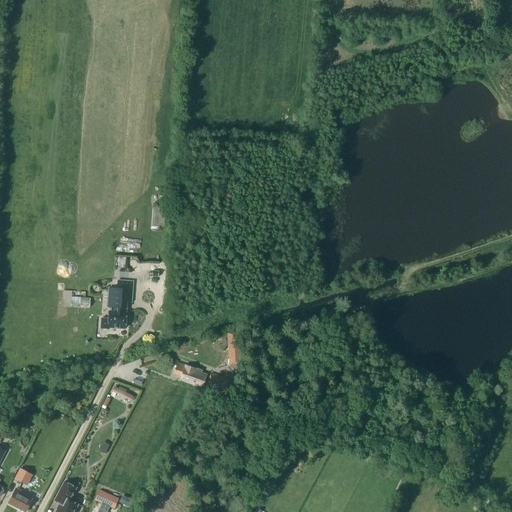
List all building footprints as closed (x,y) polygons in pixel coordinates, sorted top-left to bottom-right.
[(164,228),(165,206),(152,206),(152,228),(164,228)] [(101,319),(101,329),(109,329),(109,328),(125,329),(127,302),(131,303),(133,282),(118,281),(117,289),(109,288),(107,308),(112,308),(111,312),(109,312),(108,319),(101,319)] [(64,291),(63,306),(90,307),(90,298),(72,297),(72,291),(64,291)] [(239,332),(228,333),(230,364),(241,363),(239,332)] [(195,368),(194,369),(180,364),(177,363),(174,374),(176,375),(181,377),(180,380),(198,386),(198,385),(203,387),(203,386),(207,387),(206,388),(229,396),(234,382),(211,374),(210,378),(206,377),(200,375),(202,371),(195,368)] [(112,391),(131,401),(134,396),(115,386),(112,391)] [(70,421),(67,427),(73,431),(76,424),(70,421)] [(1,437),(8,438),(9,427),(2,426),(1,437)] [(308,434),(305,441),(311,444),(314,437),(308,434)] [(105,453),(109,444),(103,441),(98,449),(105,453)] [(21,469),(15,479),(22,483),(27,472),(21,469)] [(73,511),(77,504),(69,500),(76,488),(64,482),(54,501),(60,504),(55,511),(73,511)] [(25,511),(32,500),(20,494),(21,491),(15,489),(8,503),(25,511)] [(106,511),(109,506),(114,508),(118,499),(99,490),(95,500),(102,503),(99,511),(106,511)] [(122,496),(120,500),(119,502),(134,509),(137,502),(122,496)]
